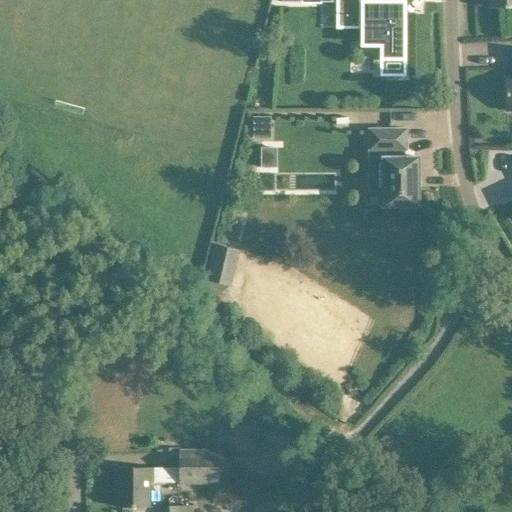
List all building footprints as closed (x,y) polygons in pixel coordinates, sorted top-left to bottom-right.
[(511,0),(490,0),(491,8),(511,6),(511,0)] [(405,59),(405,1),(341,1),(341,27),(364,27),(364,43),(385,43),(385,59),(405,59)] [(417,203),(417,159),(418,156),(416,156),(416,157),(403,157),(403,149),(405,149),(405,129),(370,129),(370,149),(383,149),(383,205),(400,205),(400,210),(414,210),(414,205),(417,205),(418,205),(418,203),(417,203)] [(179,483),(219,483),(219,451),(179,451),(179,483)] [(153,466),(117,467),(118,507),(151,506),(150,481),(154,481),(153,466)]
